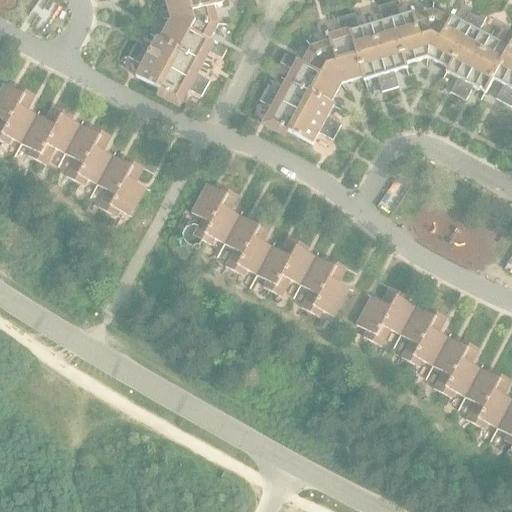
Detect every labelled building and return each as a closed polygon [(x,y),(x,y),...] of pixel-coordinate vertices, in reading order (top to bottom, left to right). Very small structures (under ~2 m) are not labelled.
[(135,77),(180,102),(186,89),(200,97),(209,82),(195,74),(200,64),(201,64),(201,63),(201,62),(207,52),(221,60),(225,51),(211,44),(212,43),(209,41),(217,24),(212,6),(215,6),(213,0),(164,0),(170,20),(159,39),(156,37),(149,50),(135,42),(127,58),(141,65),(135,77)] [(259,102),(273,109),(266,121),(311,145),(318,134),(332,141),(340,125),(326,118),(333,105),(330,104),(341,84),(362,78),(363,81),(376,78),(381,93),(397,88),(393,72),(407,68),(405,65),(427,59),(446,69),(445,72),(457,79),(449,93),(465,101),(473,88),(485,94),(492,80),(503,86),(495,100),(510,108),(511,104),(511,32),(508,30),(500,44),(490,38),(489,37),(488,37),(478,32),(485,18),(470,9),(462,23),(450,17),(448,20),(432,11),(414,17),(413,13),(399,17),(395,2),(378,7),(382,22),(371,25),(369,25),(369,26),(358,29),(353,14),(336,19),(341,34),(327,38),(329,42),(310,47),(301,64),(298,62),(284,55),(279,63),(293,71),(288,82),(287,81),(287,83),(281,93),(267,86),(259,102)] [(0,137),(25,91),(15,86),(13,91),(3,85),(0,90),(0,137)] [(10,139),(20,145),(36,116),(26,111),(34,96),(25,91),(0,137),(0,141),(7,145),(10,139)] [(27,157),(36,161),(63,112),(53,107),(45,121),(36,116),(20,145),(31,150),(27,157)] [(54,150),(64,155),(80,126),(70,121),(72,117),(63,112),(36,161),(45,166),(54,150)] [(65,177),(74,182),(101,132),(91,127),(89,131),(80,126),(64,155),(74,160),(65,177)] [(86,180),(96,186),(112,157),(102,152),(111,137),(101,132),(74,182),(83,187),(86,180)] [(97,208),(106,213),(133,164),(124,158),(121,163),(112,157),(96,186),(107,191),(97,208)] [(133,164),(106,213),(115,218),(118,212),(129,217),(145,189),(135,183),(143,169),(133,164)] [(186,227),(182,234),(184,242),(191,246),(199,244),(201,241),(228,192),(218,187),(216,191),(206,185),(190,214),(201,220),(197,227),(194,225),(186,227)] [(213,240),(223,245),(239,216),(229,211),(237,197),(228,192),(201,241),(210,246),(213,240)] [(225,268),(233,272),(260,223),(250,217),(248,222),(239,216),(223,245),(234,251),(225,268)] [(245,271),(256,276),(271,248),(262,243),(270,228),(260,223),(233,272),(242,277),(245,271)] [(263,288),(271,293),(298,243),(289,238),(281,253),(271,248),(256,276),(266,282),(263,288)] [(289,281),(299,286),(315,258),(305,253),(308,248),(298,243),(271,293),(280,297),(289,281)] [(301,309),(309,313),(336,264),(327,258),(324,263),(315,258),(299,286),(310,292),(301,309)] [(336,264),(309,313),(318,318),(321,312),(332,318),(348,289),(338,284),(346,269),(336,264)] [(363,338),(371,343),(398,293),(389,288),(380,303),(370,297),(355,326),(366,332),(363,338)] [(389,331),(399,336),(415,308),(405,303),(408,298),(398,293),(371,343),(380,347),(389,331)] [(401,359),(409,363),(436,314),(427,309),(424,313),(415,308),(399,336),(410,342),(401,359)] [(422,362),(432,367),(447,339),(438,334),(446,319),(436,314),(409,363),(418,368),(422,362)] [(433,390),(442,394),(468,345),(459,340),(457,344),(447,339),(432,367),(442,373),(433,390)] [(454,393),(464,399),(480,370),(470,365),(478,350),(468,345),(442,394),(451,399),(454,393)] [(465,421),(474,425),(501,376),(491,371),(489,375),(480,370),(464,399),(474,404),(465,421)] [(486,424),(496,430),(511,401),(502,396),(510,381),(501,376),(474,425),(483,430),(486,424)] [(503,441),(511,446),(511,445),(511,401),(496,430),(507,435),(503,441)]
